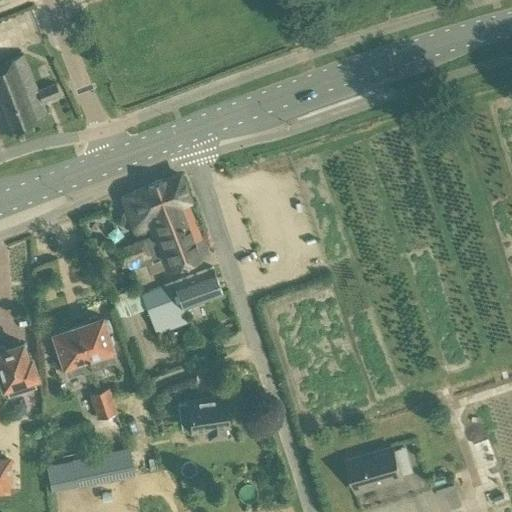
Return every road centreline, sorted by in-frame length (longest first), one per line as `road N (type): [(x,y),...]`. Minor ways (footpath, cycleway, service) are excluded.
road 1 (residential): [(307,511),(184,133)]
road 2 (secondary): [(184,133),(511,24)]
road 3 (unclassified): [(114,161),(49,0)]
road 4 (secondary): [(0,205),(114,161)]
